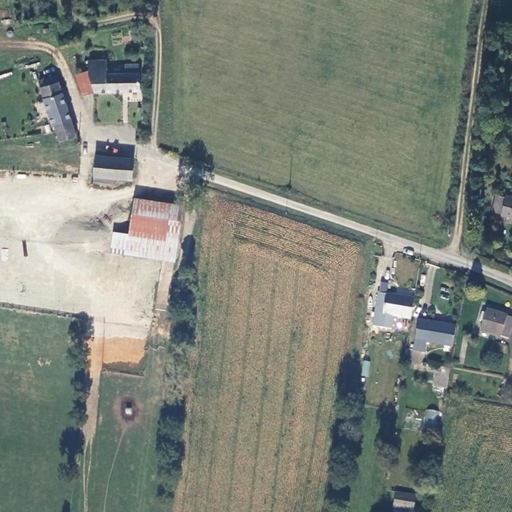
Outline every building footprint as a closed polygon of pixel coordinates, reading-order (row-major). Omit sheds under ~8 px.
[(106,75),(105,62),(89,63),(87,67),(91,88),(93,93),(140,91),(140,66),(128,66),(127,74),(106,75)] [(57,126),(71,121),(56,73),(37,79),(53,127),(57,126)] [(62,141),(76,136),(71,121),(57,126),(62,141)] [(116,185),(117,179),(130,180),(131,160),(96,158),(95,177),(94,184),(116,185)] [(511,219),(511,193),(508,193),(506,200),(499,197),(494,214),(511,219)] [(114,231),(111,248),(173,260),(182,210),(134,201),(128,234),(114,231)] [(410,318),(413,299),(378,293),(372,326),(390,329),(393,315),(410,318)] [(508,337),(511,324),(511,317),(487,310),(481,329),(508,337)] [(449,345),(452,326),(418,320),(413,350),(424,352),(426,341),(449,345)] [(362,360),(361,375),(368,376),(370,361),(362,360)] [(444,373),(433,374),(434,387),(445,386),(444,373)] [(426,409),(422,428),(438,432),(442,412),(426,409)] [(413,510),(416,495),(395,492),(393,507),(413,510)]
